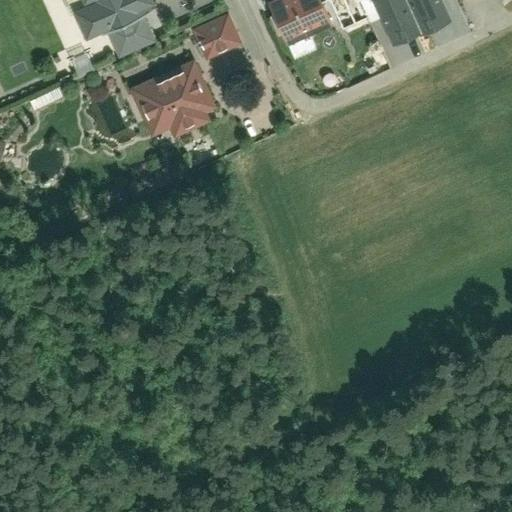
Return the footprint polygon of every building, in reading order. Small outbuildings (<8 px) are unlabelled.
[(71,0),(89,37),(158,5),(155,0),(71,0)] [(324,0),(291,0),(276,7),(285,28),(289,37),(331,18),(336,28),(364,16),(356,0),(343,0),(328,7),(324,0)] [(451,18),(443,0),(374,0),(394,44),(451,18)] [(229,12),(193,26),(206,57),(241,42),(229,12)] [(115,56),(155,40),(145,14),(105,30),(115,56)] [(195,58),(133,84),(155,138),(217,112),(195,58)]
